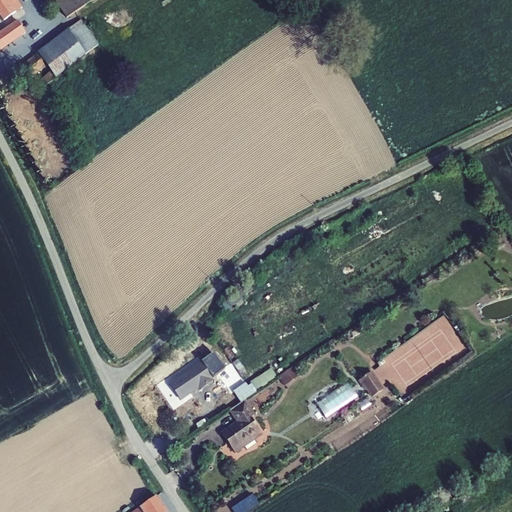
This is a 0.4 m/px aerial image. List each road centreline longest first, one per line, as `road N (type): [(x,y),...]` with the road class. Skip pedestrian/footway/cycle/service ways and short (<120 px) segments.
road 1 (unclassified): [(109,388),(277,238),(511,122)]
road 2 (residential): [(109,388),(0,135)]
road 3 (residential): [(184,511),(109,388)]
